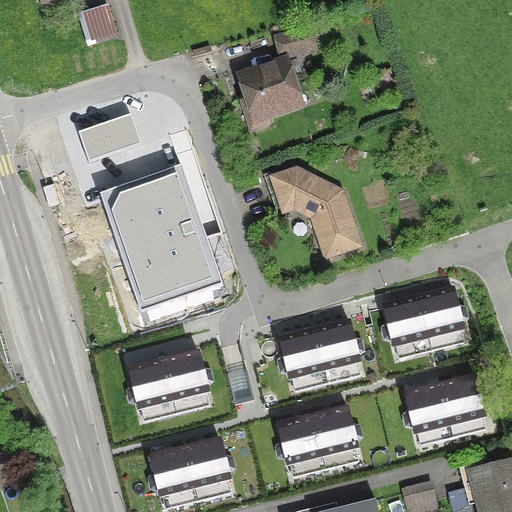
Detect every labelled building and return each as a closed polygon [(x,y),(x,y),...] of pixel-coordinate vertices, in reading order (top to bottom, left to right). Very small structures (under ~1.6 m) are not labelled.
[(306,31),(276,40),(281,59),(312,51),(306,31)] [(298,106),(284,64),(238,79),(246,101),(239,104),(249,132),(268,125),(266,118),(298,106)] [(295,172),(270,181),(282,214),(292,210),(310,219),(324,259),(357,248),(339,194),(295,172)] [(210,275),(176,175),(110,198),(144,298),(210,275)] [(53,186),(47,188),(53,210),(60,208),(53,186)] [(454,289),(384,306),(394,346),(463,329),(454,289)] [(350,321),(280,338),(290,378),(359,361),(350,321)] [(199,351),(129,368),(139,408),(208,391),(199,351)] [(475,376),(406,393),(415,432),(485,415),(475,376)] [(348,407),(278,424),(288,464),(358,447),(348,407)] [(220,439),(151,456),(160,495),(230,478),(220,439)] [(511,511),(511,470),(510,462),(469,473),(478,511),(511,511)] [(451,511),(468,511),(464,494),(447,498),(451,511)] [(409,511),(434,511),(431,496),(407,502),(409,511)] [(376,511),(374,501),(328,511),(376,511)]
